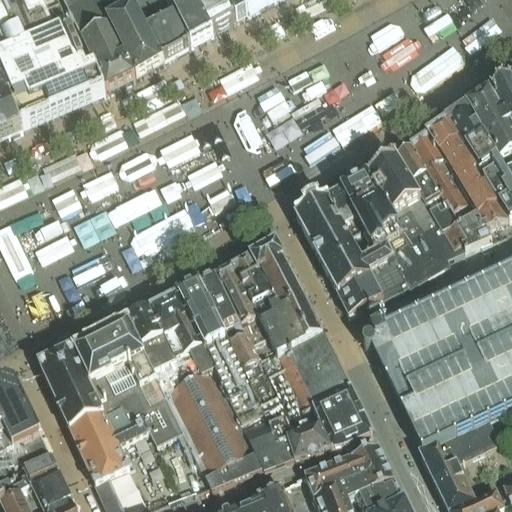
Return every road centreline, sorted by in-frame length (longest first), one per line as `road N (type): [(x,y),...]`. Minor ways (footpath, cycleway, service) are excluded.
road 1 (residential): [(0,200),(398,0)]
road 2 (residential): [(272,210),(511,49)]
road 3 (residential): [(25,356),(272,210)]
road 4 (residential): [(192,511),(388,440)]
road 5 (unknown): [(418,430),(388,366),(511,308)]
road 6 (residential): [(341,346),(511,260)]
road 7 (residential): [(25,356),(28,381),(90,511)]
road 8 (residential): [(341,346),(272,210)]
